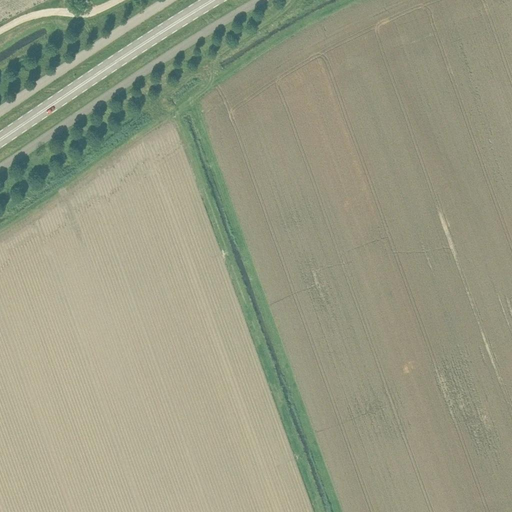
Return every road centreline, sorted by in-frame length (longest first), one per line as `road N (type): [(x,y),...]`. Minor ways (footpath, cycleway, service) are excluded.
road 1 (unclassified): [(0,168),(260,0)]
road 2 (primary): [(0,139),(212,0)]
road 3 (unclassified): [(0,111),(168,0)]
road 4 (track): [(0,30),(44,12),(90,12),(118,0)]
